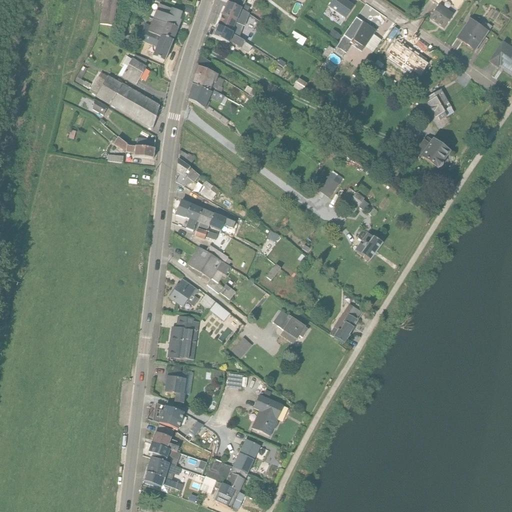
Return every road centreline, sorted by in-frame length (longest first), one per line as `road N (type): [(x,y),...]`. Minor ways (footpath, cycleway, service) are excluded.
road 1 (tertiary): [(207,0),(172,118),(125,511)]
road 2 (residential): [(364,0),(511,101)]
